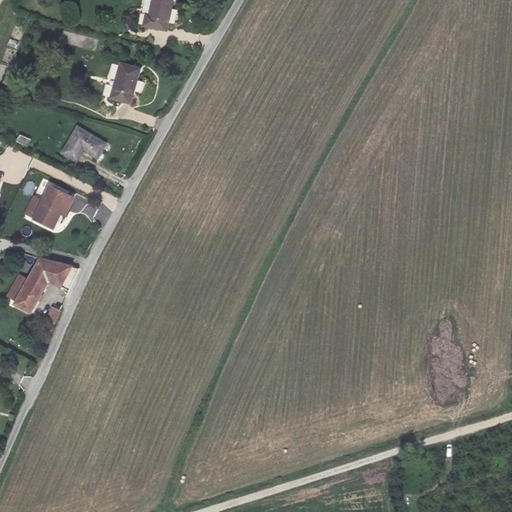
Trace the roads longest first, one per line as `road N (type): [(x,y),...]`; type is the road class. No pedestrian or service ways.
road 1 (unclassified): [(0,472),(92,258),(237,0)]
road 2 (track): [(511,418),(209,511)]
